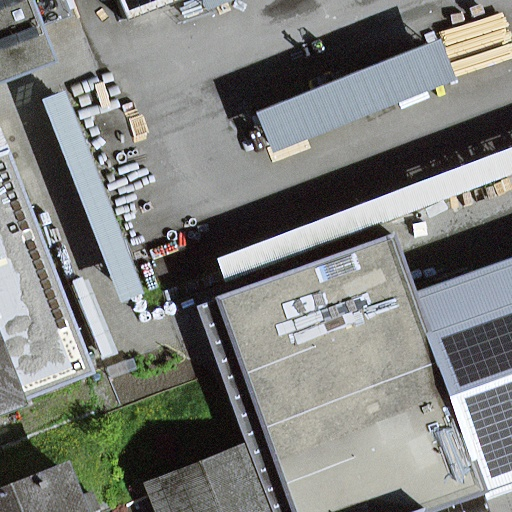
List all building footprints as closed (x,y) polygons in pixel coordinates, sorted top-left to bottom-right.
[(0,0),(0,83),(53,64),(40,29),(28,0),(0,0)] [(28,0),(40,29),(68,18),(61,0),(28,0)] [(114,0),(123,20),(175,0),(114,0)] [(443,28),(263,105),(281,148),(462,71),(443,28)] [(0,410),(92,375),(0,136),(0,410)] [(275,511),(393,511),(302,257),(198,294),(275,511)] [(482,494),(511,483),(511,264),(413,300),(482,494)] [(156,489),(164,511),(264,511),(243,456),(156,489)] [(0,497),(0,511),(93,511),(96,511),(89,494),(75,500),(65,473),(0,497)]
